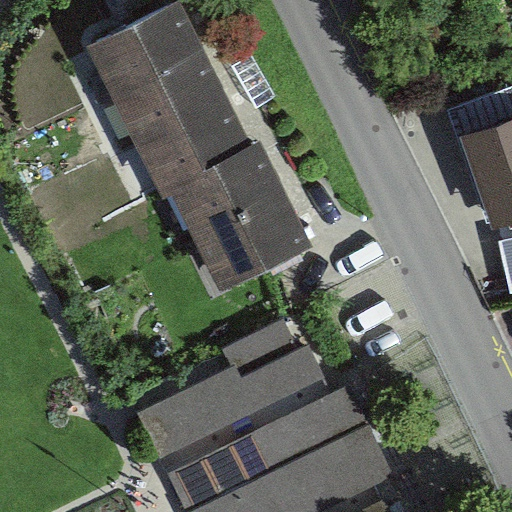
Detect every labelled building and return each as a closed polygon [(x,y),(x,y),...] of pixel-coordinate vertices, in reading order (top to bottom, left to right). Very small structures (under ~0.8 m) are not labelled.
[(162,0),(88,37),(113,88),(207,41),(186,0),(162,0)] [(113,88),(138,138),(232,92),(207,41),(113,88)] [(511,86),(464,102),(482,158),(500,214),(511,209),(511,86)] [(138,138),(163,189),(173,185),(215,164),(211,157),(254,136),(232,92),(138,138)] [(173,185),(195,231),(288,185),(262,133),(254,136),(211,157),(215,164),(173,185)] [(195,231),(221,283),(314,238),(288,185),(195,231)] [(234,360),(137,408),(189,511),(382,511),(369,485),(385,477),(338,382),(326,388),(305,345),(297,349),(281,316),(225,343),(234,360)]
